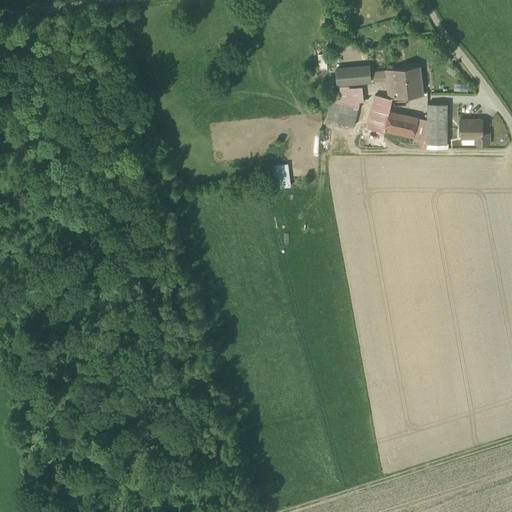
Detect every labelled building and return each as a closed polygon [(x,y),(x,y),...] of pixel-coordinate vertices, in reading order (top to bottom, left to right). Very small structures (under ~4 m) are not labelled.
[(327,67),(326,53),(318,54),(318,67),(327,67)] [(337,68),(338,84),(371,81),(369,65),(337,68)] [(389,97),(390,98),(392,97),(423,94),(420,67),(386,70),(387,81),(387,84),(389,97)] [(387,81),(386,70),(373,72),(374,82),(387,81)] [(340,87),(342,100),(351,102),(349,90),(348,86),(340,87)] [(362,88),(349,90),(351,102),(358,101),(363,100),(362,88)] [(389,111),(392,97),(390,98),(389,97),(375,94),(367,128),(384,132),(389,111)] [(327,120),(354,126),(359,104),(358,101),(351,102),(342,100),(332,98),(327,120)] [(427,144),(447,144),(447,104),(427,104),(427,120),(427,141),(427,144)] [(389,111),(384,132),(414,138),(418,118),(389,111)] [(427,120),(418,118),(414,138),(427,141),(427,120)] [(476,137),(483,137),(483,132),(483,124),(479,119),(460,119),(460,122),(457,124),(461,128),(461,131),(459,133),(461,135),(461,137),(462,137),(476,137)] [(476,145),(489,145),(489,132),(483,132),(483,137),(476,137),(476,145)] [(502,133),(497,141),(504,146),(509,139),(502,133)] [(288,164),(272,166),(274,180),(277,179),(278,189),(291,187),(288,164)]
